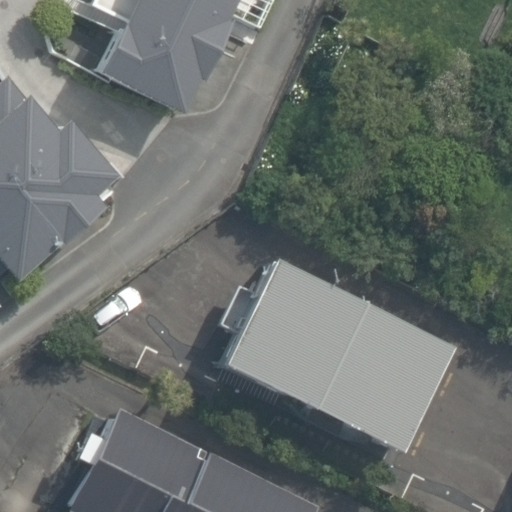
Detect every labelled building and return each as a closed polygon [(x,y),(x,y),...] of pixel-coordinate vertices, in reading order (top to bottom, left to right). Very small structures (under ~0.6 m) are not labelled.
[(129,0),(91,77),(175,118),(190,86),(194,88),(223,28),(220,26),(232,0),(129,0)] [(0,276),(9,286),(97,212),(87,200),(110,181),(62,125),(48,137),(2,79),(0,80),(0,276)] [(434,349),(253,262),(206,368),(386,456),(434,349)] [(0,511),(5,511),(56,486),(76,430),(50,382),(0,408),(0,511)] [(299,511),(94,413),(48,507),(58,511),(299,511)]
